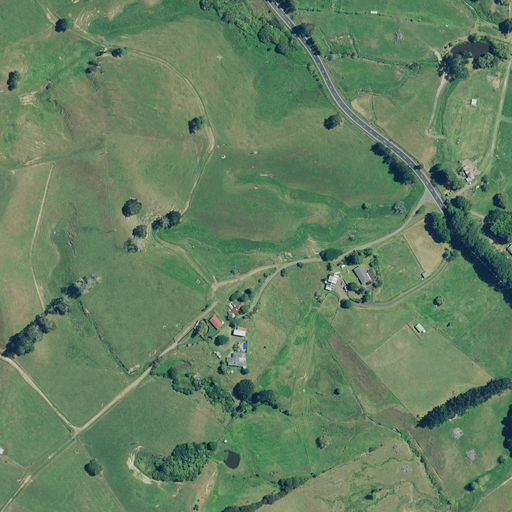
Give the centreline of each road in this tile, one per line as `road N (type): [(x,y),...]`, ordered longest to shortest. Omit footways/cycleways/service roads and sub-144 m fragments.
road 1 (track): [(4,511),(25,478),(218,300),(253,296),(285,265),(337,258),(400,227),(431,191),(462,191),(489,153),(509,0)]
road 2 (primary): [(271,0),(339,101),(423,177),(461,234),(511,288)]
